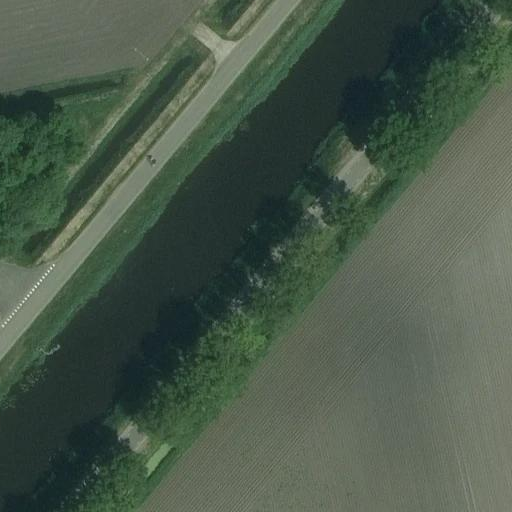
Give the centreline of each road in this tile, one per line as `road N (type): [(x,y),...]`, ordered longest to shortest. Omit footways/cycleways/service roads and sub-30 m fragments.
road 1 (tertiary): [(75,511),(505,0)]
road 2 (unclassified): [(0,345),(289,0)]
